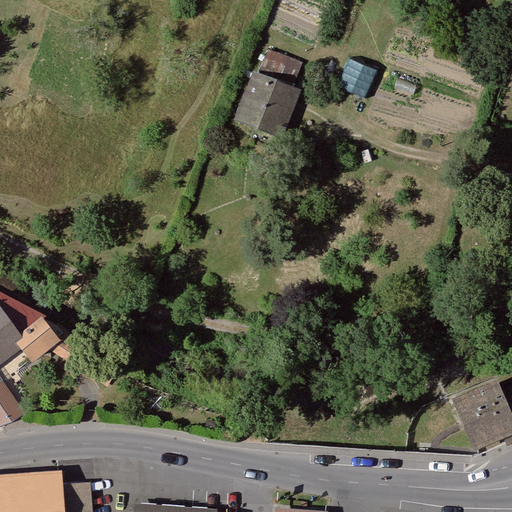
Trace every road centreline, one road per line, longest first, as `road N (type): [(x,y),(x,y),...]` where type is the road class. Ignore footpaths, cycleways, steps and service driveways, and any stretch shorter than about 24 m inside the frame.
road 1 (track): [(511,303),(385,334),(284,335),(141,303),(0,240)]
road 2 (secondary): [(509,486),(333,480),(121,443),(0,453)]
